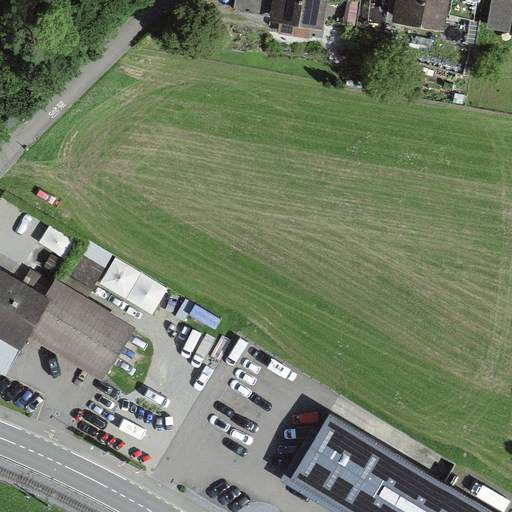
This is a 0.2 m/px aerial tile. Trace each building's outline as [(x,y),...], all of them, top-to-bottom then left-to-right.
[(273,15),(275,0),(234,0),(234,9),(273,15)] [(326,0),(275,0),(273,15),(323,22),(326,0)] [(359,0),(345,0),(343,20),(358,22),(362,0),(359,0)] [(448,0),(396,0),(394,14),(444,23),(448,0)] [(511,0),(491,0),(487,22),(511,26),(511,18),(511,0)] [(120,255),(105,279),(153,310),(169,285),(140,266),(130,281),(118,273),(126,260),(120,255)] [(0,329),(21,342),(28,330),(51,291),(0,260),(0,329)] [(140,321),(61,274),(51,291),(28,330),(107,377),(140,321)] [(21,342),(0,329),(0,365),(8,370),(23,343),(21,342)] [(505,511),(329,408),(290,472),(356,511),(505,511)]
